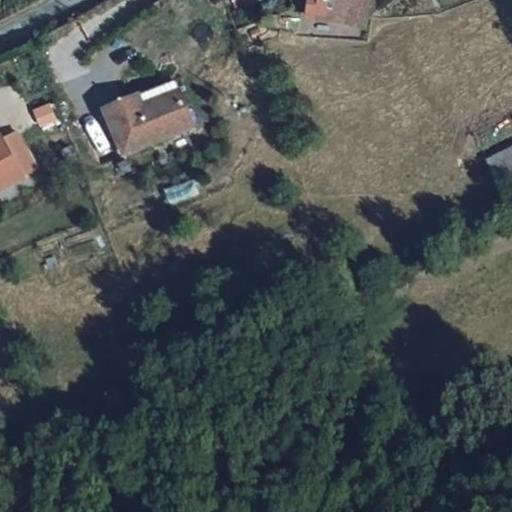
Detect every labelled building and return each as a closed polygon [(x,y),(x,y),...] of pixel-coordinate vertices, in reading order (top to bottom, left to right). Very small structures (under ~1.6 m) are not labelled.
[(318,0),(316,25),(369,30),(369,22),(371,0),(318,0)] [(371,0),(369,22),(375,22),(402,0),(371,0)] [(118,154),(190,128),(174,86),(102,111),(118,154)] [(511,143),(511,140),(503,120),(492,126),(502,149),(511,143)] [(502,149),(492,126),(465,138),(480,169),(496,161),(493,153),(502,149)] [(0,142),(22,178),(39,168),(17,132),(0,142)] [(0,191),(22,178),(0,142),(0,191)]
